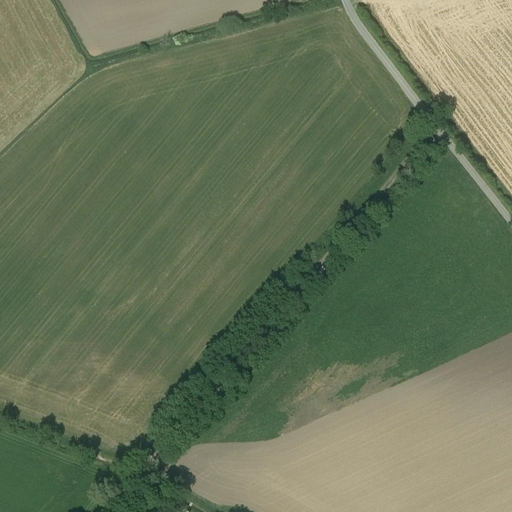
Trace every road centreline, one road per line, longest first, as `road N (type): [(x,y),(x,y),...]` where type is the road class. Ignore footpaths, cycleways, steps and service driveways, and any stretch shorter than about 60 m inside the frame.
road 1 (track): [(437,128),(107,511)]
road 2 (unclassified): [(511,222),(344,0)]
